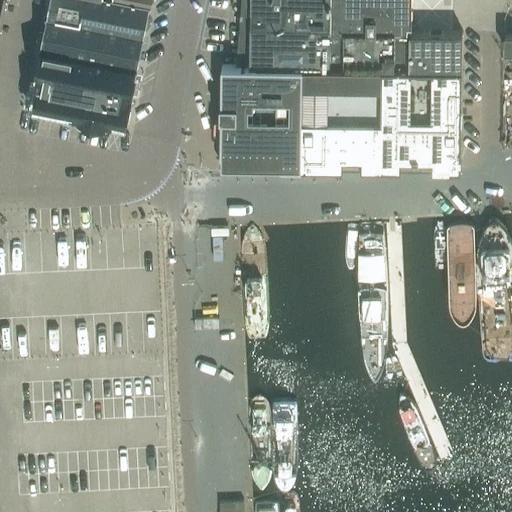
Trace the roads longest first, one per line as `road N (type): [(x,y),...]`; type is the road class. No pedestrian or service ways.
road 1 (unclassified): [(172,198),(460,190),(511,177)]
road 2 (unclassified): [(186,511),(172,198)]
road 3 (unclassified): [(146,165),(159,140),(189,0)]
road 4 (unclassified): [(146,165),(118,177),(0,168)]
